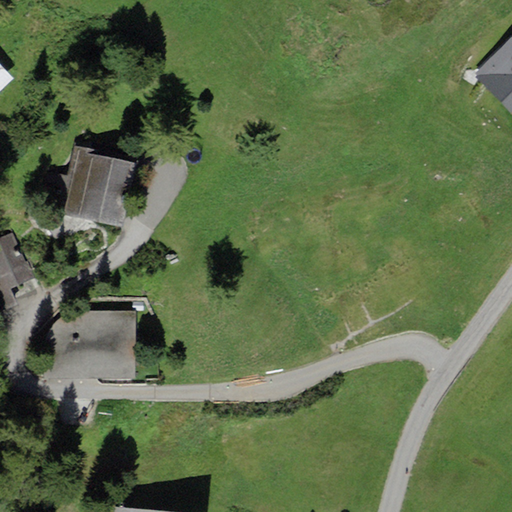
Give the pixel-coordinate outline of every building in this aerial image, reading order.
[(511,38),(473,73),(511,116),(511,115),(511,38)] [(0,92),(14,79),(0,64),(0,92)] [(125,227),(135,164),(92,157),(93,149),(75,146),(73,154),(63,217),(125,227)] [(33,279),(13,234),(0,239),(0,288),(2,293),(10,289),(33,279)] [(18,306),(10,289),(2,293),(0,288),(0,311),(1,314),(18,306)] [(47,378),(136,378),(136,329),(136,310),(65,312),(49,329),(47,378)]
